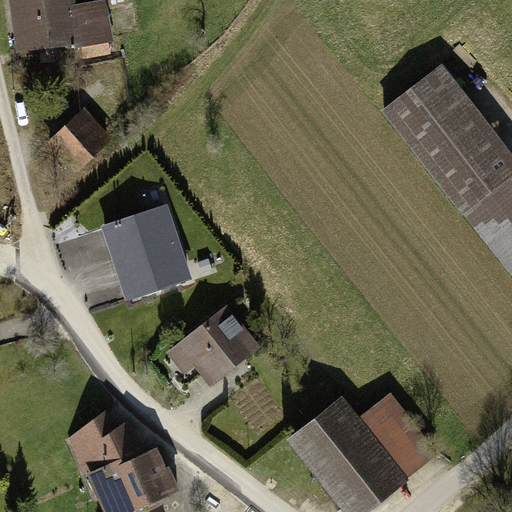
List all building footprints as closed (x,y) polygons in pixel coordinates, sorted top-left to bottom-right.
[(85,0),(13,0),(24,59),(119,42),(112,1),(86,5),(85,0)] [(511,145),(453,67),(392,113),(470,215),(511,183),(511,145)] [(123,139),(90,108),(52,146),(85,178),(123,139)] [(511,183),(470,215),(511,271),(511,183)] [(177,207),(110,229),(133,302),(200,281),(177,207)] [(235,304),(174,353),(192,376),(207,364),(226,387),(272,350),(235,304)] [(353,399),(299,440),(355,511),(376,511),(446,458),(398,396),(368,419),(353,399)] [(115,418),(70,439),(104,511),(140,511),(182,492),(165,456),(142,467),(133,449),(143,444),(135,426),(122,432),(115,418)]
